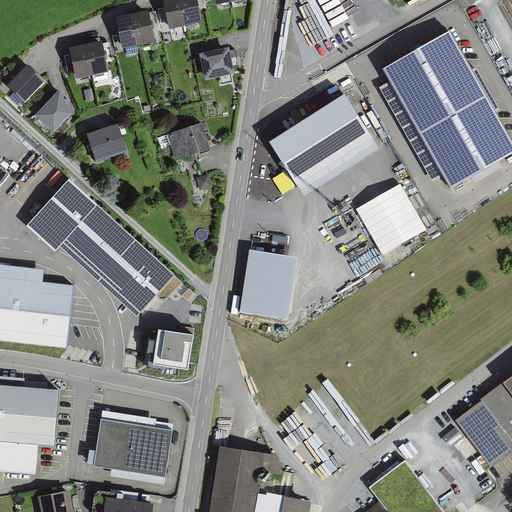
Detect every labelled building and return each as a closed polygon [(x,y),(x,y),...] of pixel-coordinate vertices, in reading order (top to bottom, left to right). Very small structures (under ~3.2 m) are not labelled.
[(205,0),(174,0),(169,1),(174,29),(210,23),(205,0)] [(159,13),(122,18),(126,48),(163,43),(159,13)] [(511,141),(449,32),(385,68),(453,186),(511,152),(511,141)] [(111,41),(75,48),(81,78),(117,71),(111,41)] [(200,56),(205,82),(235,75),(230,50),(200,56)] [(48,83),(31,65),(24,73),(18,67),(7,78),(30,101),(48,83)] [(37,116),(55,135),(75,117),(61,91),(37,116)] [(271,144),(304,196),(378,150),(345,97),(271,144)] [(88,137),(96,165),(133,155),(124,126),(88,137)] [(172,136),(179,160),(215,150),(209,126),(172,136)] [(197,176),(200,189),(213,186),(210,173),(197,176)] [(358,211),(382,256),(428,232),(404,187),(358,211)] [(174,283),(96,210),(61,247),(139,320),(174,283)] [(296,261),(251,254),(241,313),(287,321),(296,261)] [(43,270),(0,265),(0,340),(66,348),(73,287),(42,283),(43,270)] [(185,285),(173,298),(179,304),(174,309),(181,315),(186,310),(193,316),(205,304),(185,285)] [(150,337),(150,339),(148,353),(150,354),(148,370),(161,372),(161,374),(178,376),(179,369),(189,371),(194,335),(193,335),(194,330),(159,324),(157,338),(150,337)] [(511,382),(455,427),(492,474),(511,458),(511,382)] [(58,392),(0,387),(0,473),(35,477),(38,447),(54,448),(58,392)] [(94,462),(165,474),(173,427),(102,415),(94,462)] [(310,511),(312,505),(287,500),(284,511),(256,511),(263,474),(281,476),(277,457),(221,449),(209,511),(310,511)] [(369,489),(381,504),(370,511),(442,511),(405,462),(369,489)] [(73,511),(68,487),(39,493),(42,511),(73,511)] [(155,511),(157,505),(94,496),(91,511),(155,511)]
